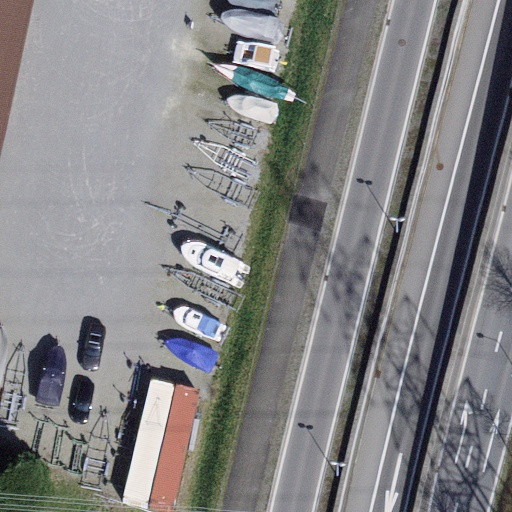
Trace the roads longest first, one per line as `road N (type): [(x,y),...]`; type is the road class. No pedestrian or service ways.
road 1 (motorway): [(503,0),(376,511)]
road 2 (primary): [(414,0),(293,511)]
road 3 (primary): [(462,511),(511,304)]
